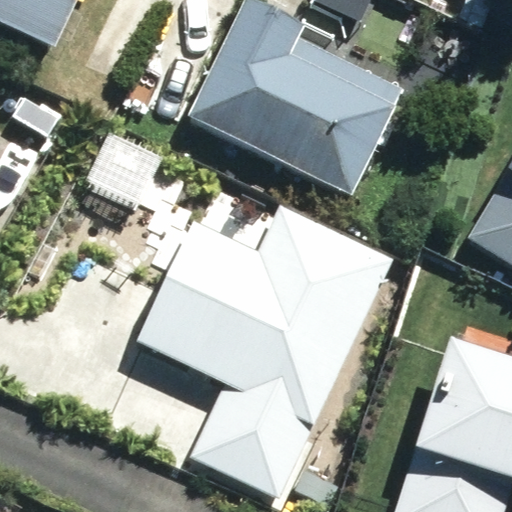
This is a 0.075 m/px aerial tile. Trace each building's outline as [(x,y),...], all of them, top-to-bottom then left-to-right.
[(0,0),(0,13),(62,43),(82,0),(0,0)] [(459,0),(450,27),(474,36),(487,2),(480,0),(459,0)] [(175,129),(337,210),(391,101),(287,49),(291,40),(233,11),(175,129)] [(123,126),(93,189),(148,215),(178,152),(123,126)] [(511,152),(455,250),(511,283),(511,152)] [(296,348),(344,365),(369,296),(321,279),(296,348)] [(495,511),(500,498),(511,502),(511,383),(433,359),(386,511),(495,511)]
